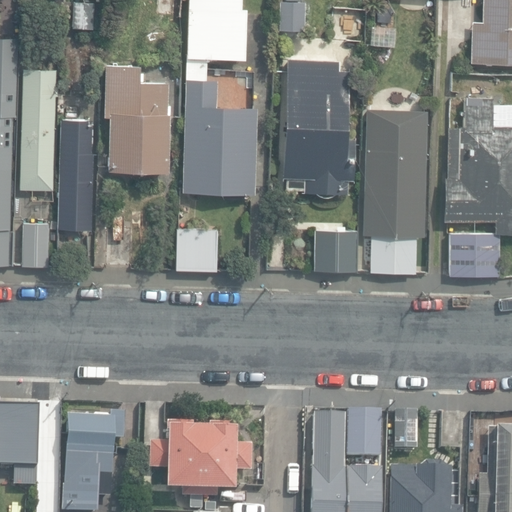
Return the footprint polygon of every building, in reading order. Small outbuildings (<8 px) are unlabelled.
[(181,0),(155,0),(155,16),(180,18),(181,0)] [(187,0),(186,56),(244,58),(245,8),(240,7),(240,0),(187,0)] [(277,31),(304,32),(306,1),(302,1),(301,0),(281,0),(281,1),(279,0),(277,31)] [(468,63),(511,64),(511,0),(482,0),(482,19),(470,19),(468,63)] [(95,3),(73,2),(71,27),(86,28),(85,47),(101,48),(102,29),(94,29),(95,3)] [(331,39),(363,41),(365,8),(333,6),(331,39)] [(396,11),(375,10),(372,44),(393,46),(396,11)] [(0,227),(5,228),(5,217),(5,214),(8,214),(12,176),(19,39),(0,38),(0,227)] [(181,190),(252,193),(256,107),(213,105),(214,79),(205,79),(206,60),(186,59),(181,190)] [(107,169),(166,171),(168,113),(169,82),(141,81),(142,66),(104,65),(103,116),(108,116),(107,169)] [(19,189),(52,190),(55,69),(22,68),(19,189)] [(323,196),(326,196),(328,196),(329,196),(333,194),(335,193),(346,193),(346,178),(352,178),(354,136),(344,135),(347,70),(286,68),(281,176),(284,176),(284,189),(300,189),(300,191),(316,192),(319,194),(320,195),(322,196),(323,196)] [(446,125),(441,220),(493,220),(493,233),(511,233),(511,125),(492,125),(492,97),(466,97),(465,126),(446,125)] [(429,110),(366,108),(361,233),(371,234),(370,272),(414,274),(415,235),(423,236),(429,110)] [(57,229),(90,229),(92,152),(90,152),(91,120),(60,119),(57,229)] [(21,266),(47,266),(49,223),(22,223),(21,266)] [(104,265),(132,265),(134,226),(105,226),(104,265)] [(175,268),(215,269),(216,229),(176,228),(175,268)] [(315,269),(355,270),(356,230),(317,229),(315,269)] [(0,263),(11,264),(12,231),(0,230),(0,263)] [(448,275),(498,276),(498,233),(448,233),(448,275)] [(0,464),(14,466),(13,484),(33,484),(37,405),(0,403),(0,464)] [(66,413),(61,511),(81,511),(97,511),(98,495),(111,496),(114,439),(123,439),(124,410),(107,409),(106,415),(66,413)] [(340,511),(343,410),(314,409),(313,463),(310,463),(308,511),(340,511)] [(345,455),(379,456),(380,409),(345,409),(345,455)] [(393,448),(416,449),(417,410),(394,410),(393,448)] [(462,413),(441,412),(441,447),(461,447),(462,413)] [(217,490),(234,491),(234,469),(248,470),(249,442),(234,441),(235,423),(208,423),(207,428),(192,428),(192,425),(168,425),(167,443),(149,442),(148,469),(166,470),(165,488),(180,489),(180,497),(217,498),(217,490)] [(511,511),(511,428),(487,428),(485,474),(477,474),(476,511),(511,511)] [(387,511),(459,511),(460,506),(448,506),(449,466),(445,466),(439,461),(424,461),(418,466),(389,467),(387,511)] [(344,511),(379,511),(380,466),(345,465),(344,511)]
